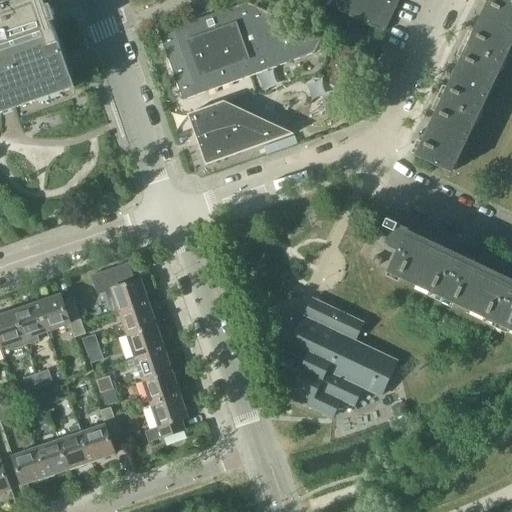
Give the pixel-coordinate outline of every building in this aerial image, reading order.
[(0,113),(5,112),(14,109),(15,108),(75,88),(73,82),(71,74),(70,72),(66,73),(63,64),(63,62),(66,61),(64,54),(62,49),(60,42),(56,30),(53,22),(52,19),(47,6),(46,1),(45,0),(19,0),(20,1),(2,7),(1,4),(0,4),(0,113)] [(317,0),(347,14),(351,16),(385,32),(400,0),(317,0)] [(511,45),(511,0),(489,0),(468,45),(504,64),(511,45)] [(160,34),(183,100),(315,53),(322,37),(247,2),(160,34)] [(504,64),(468,45),(441,101),(478,118),(504,64)] [(188,114),(207,165),(294,134),(291,132),(283,136),(219,106),(220,105),(228,102),(225,101),(188,114)] [(478,118),(441,101),(416,155),(452,172),(478,118)] [(295,136),(263,147),(266,155),(279,151),(298,144),(295,136)] [(388,219),(384,227),(395,232),(388,246),(390,246),(398,250),(392,263),(389,269),(388,272),(511,330),(511,285),(493,276),(421,242),(406,235),(409,229),(398,224),(399,224),(388,219)] [(380,266),(383,259),(376,256),(373,262),(380,266)] [(141,279),(135,281),(129,264),(92,277),(98,293),(111,289),(119,314),(149,303),(141,279)] [(73,297),(63,301),(61,294),(37,302),(48,333),(71,325),(75,338),(86,334),(73,297)] [(314,298),(288,353),(276,378),(295,386),(289,398),(331,418),(340,400),(353,406),(361,388),(380,397),(397,359),(354,339),(362,322),(314,298)] [(48,333),(37,302),(14,310),(26,346),(40,341),(39,336),(48,333)] [(149,303),(119,314),(127,336),(157,326),(149,303)] [(14,310),(0,315),(0,345),(1,348),(11,344),(13,350),(26,346),(14,310)] [(165,349),(157,326),(127,336),(135,359),(165,349)] [(86,352),(100,347),(95,334),(82,339),(86,352)] [(104,359),(100,347),(86,352),(90,364),(104,359)] [(165,349),(135,359),(143,382),(173,372),(165,349)] [(48,370),(36,374),(41,387),(53,383),(48,370)] [(173,372),(143,382),(151,406),(181,396),(173,372)] [(41,387),(36,374),(23,378),(28,392),(41,387)] [(101,393),(114,388),(110,376),(97,381),(101,393)] [(118,401),(114,388),(101,393),(105,405),(118,401)] [(55,389),(42,393),(47,406),(60,402),(55,389)] [(47,406),(42,393),(30,397),(34,410),(47,406)] [(181,396),(151,406),(158,427),(145,431),(149,442),(185,430),(182,419),(188,417),(181,396)] [(410,415),(406,403),(393,407),(397,419),(410,415)] [(0,422),(14,418),(10,404),(0,407),(0,422)] [(104,425),(82,433),(92,462),(115,454),(113,447),(123,444),(111,407),(100,411),(104,425)] [(92,462),(82,433),(59,440),(69,470),(92,462)] [(59,440),(35,448),(45,478),(69,470),(59,440)] [(45,478),(35,448),(12,456),(23,485),(45,478)] [(0,460),(0,493),(11,490),(1,460),(0,460)]
